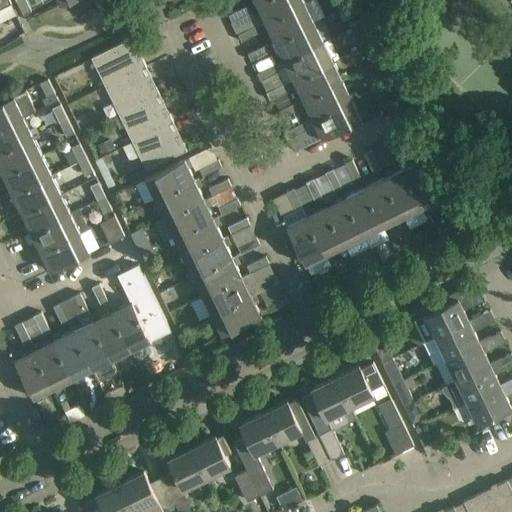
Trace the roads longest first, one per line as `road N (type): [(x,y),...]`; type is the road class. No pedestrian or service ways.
road 1 (unclassified): [(48,460),(318,328)]
road 2 (residential): [(322,511),(361,491),(424,495),(511,452)]
road 3 (residential): [(252,193),(165,21)]
road 4 (unclassified): [(318,328),(482,245)]
road 5 (residential): [(252,193),(401,117)]
road 6 (residential): [(318,328),(252,193)]
road 7 (residential): [(18,303),(134,249)]
